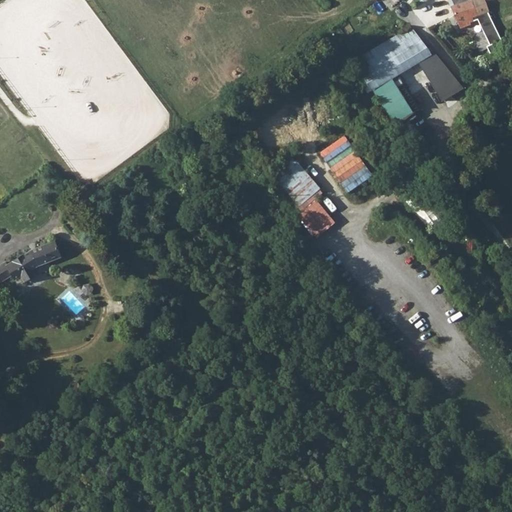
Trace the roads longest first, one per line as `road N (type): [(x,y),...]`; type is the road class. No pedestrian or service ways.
road 1 (track): [(457,511),(439,491),(417,433),(397,424),(375,396),(305,374),(283,357),(252,271),(202,184),(177,163),(101,207),(83,190)]
road 2 (track): [(48,511),(57,491),(124,501),(163,488),(176,467),(296,388),(302,403),(267,442),(190,490),(189,511)]
road 3 (track): [(406,511),(364,454),(379,434),(443,511)]
road 4 (track): [(0,94),(83,190)]
